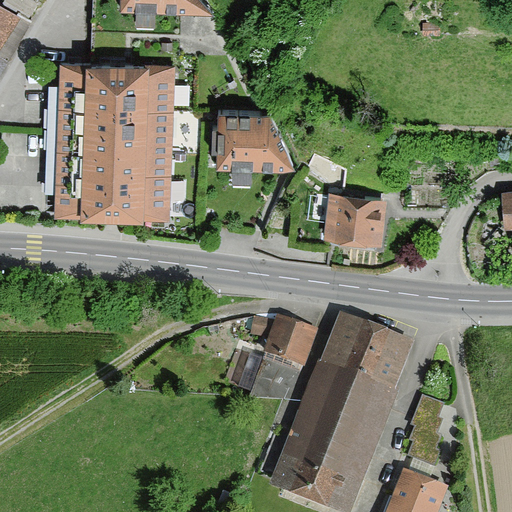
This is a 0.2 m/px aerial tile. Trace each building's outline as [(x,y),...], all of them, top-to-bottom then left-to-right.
[(120,0),(120,7),(205,10),(196,0),(120,0)] [(0,38),(15,16),(0,6),(0,38)] [(173,66),(62,62),(57,212),(167,216),(173,66)] [(217,148),(217,164),(291,167),(293,162),(279,131),(273,134),(262,111),(218,109),(218,125),(213,125),(212,148),(217,148)] [(336,195),(334,208),(295,203),(291,235),(375,245),(381,197),(365,195),(365,198),(336,195)] [(303,364),(314,330),(279,317),(256,317),(251,335),(271,338),(268,351),(303,364)] [(321,362),(384,387),(402,342),(339,317),(321,362)] [(296,369),(264,358),(249,396),(285,399),(296,369)] [(384,387),(321,362),(275,478),(338,502),(384,387)] [(410,440),(414,441),(408,455),(434,465),(440,451),(436,449),(441,436),(416,425),(410,440)] [(434,511),(443,490),(406,475),(390,511),(434,511)]
